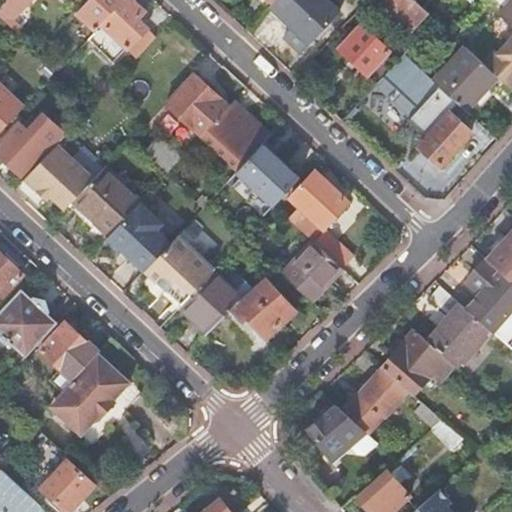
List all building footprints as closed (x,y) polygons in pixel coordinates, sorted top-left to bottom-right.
[(3,0),(0,4),(0,16),(8,24),(29,0),(3,0)] [(89,0),(77,13),(94,29),(121,0),(89,0)] [(131,0),(127,0),(104,26),(126,47),(144,27),(134,17),(141,9),(131,0)] [(339,11),(327,0),(273,0),(272,2),(268,6),(291,27),(282,37),(300,53),(339,11)] [(416,0),(371,0),(408,34),(429,11),(422,6),(416,0)] [(497,75),(511,88),(511,86),(511,0),(510,0),(497,14),(511,27),(511,36),(497,53),(494,50),(483,62),(497,75)] [(361,23),(339,47),(367,74),(390,49),(361,23)] [(434,80),(465,109),(497,75),(483,62),(466,46),(434,80)] [(423,70),(404,52),(360,101),(371,111),(381,101),(409,70),(417,77),(423,70)] [(312,58),(294,76),(306,87),(323,68),(312,58)] [(193,73),(165,102),(193,129),(221,100),(193,73)] [(0,130),(23,106),(0,84),(0,130)] [(201,136),(237,170),(262,143),(265,140),(269,136),(233,101),(201,136)] [(371,111),(360,101),(341,120),(389,165),(417,135),(385,105),(376,115),(371,111)] [(442,122),(420,147),(441,165),(471,129),(451,112),(445,107),(437,117),(442,122)] [(57,143),(65,134),(42,113),(27,130),(18,122),(0,141),(0,156),(20,176),(46,148),(49,151),(57,143)] [(49,151),(23,179),(45,199),(49,195),(64,209),(68,204),(93,177),(57,143),(49,151)] [(237,170),(235,172),(256,191),(247,200),(263,216),(273,205),(299,177),(274,154),(262,143),(237,170)] [(158,162),(156,163),(166,173),(181,157),(171,147),(166,153),(157,144),(148,153),(158,162)] [(102,167),(93,177),(68,204),(104,239),(139,202),(102,167)] [(301,217),(294,224),(312,240),(347,201),(313,170),(289,196),(302,209),(297,213),(301,217)] [(164,226),(139,202),(104,239),(141,274),(171,243),(159,231),(164,226)] [(511,230),(486,259),(511,282),(511,230)] [(313,242),(342,268),(349,261),(320,234),(313,242)] [(313,241),(282,274),(312,300),(342,268),(313,242),(313,241)] [(172,293),(182,302),(207,276),(171,243),(141,274),(137,279),(163,303),(172,293)] [(0,292),(2,294),(21,274),(0,254),(0,292)] [(467,309),(489,328),(492,331),(503,319),(511,309),(511,282),(486,259),(467,280),(481,293),(467,309)] [(258,266),(235,290),(242,297),(264,277),(267,274),(258,266)] [(235,290),(213,269),(207,276),(182,302),(179,305),(208,332),(231,308),(230,308),(242,297),(235,290)] [(264,277),(242,297),(230,308),(231,308),(241,320),(246,316),(265,336),(294,310),(264,277)] [(427,340),(454,364),(456,365),(489,328),(467,309),(440,285),(429,298),(449,315),(427,340)] [(20,288),(0,308),(0,333),(1,335),(0,336),(0,337),(9,346),(11,344),(25,357),(57,322),(56,321),(46,313),(48,311),(48,310),(49,308),(48,305),(48,303),(47,301),(46,299),(44,298),(42,296),(40,295),(38,295),(36,295),(34,295),(32,295),(30,297),(21,289),(20,288)] [(71,379),(97,352),(98,351),(65,321),(39,349),(71,379)] [(415,330),(382,367),(409,390),(413,394),(433,372),(440,379),(454,364),(427,340),(415,330)] [(71,379),(70,380),(96,404),(123,376),(97,352),(71,379)] [(365,431),(368,434),(384,415),(386,416),(409,390),(382,367),(359,394),(348,392),(351,400),(342,411),(365,431)] [(70,380),(60,391),(55,396),(47,404),(51,408),(80,435),(96,417),(98,419),(115,401),(113,399),(129,382),(123,376),(96,404),(70,380)] [(423,420),(433,428),(443,420),(432,410),(423,403),(416,411),(423,420)] [(365,455),(379,443),(368,434),(365,431),(342,411),(337,406),(308,430),(331,459),(349,444),(357,454),(365,455)] [(451,449),(463,438),(443,420),(433,428),(430,430),(451,449)] [(68,461),(70,458),(45,434),(35,445),(43,453),(41,455),(39,457),(37,460),(35,463),(34,467),(34,470),(35,474),(36,477),(45,474),(50,479),(40,490),(63,511),(66,511),(93,484),(68,461)] [(391,511),(410,496),(386,469),(356,496),(369,511),(373,508),(377,511),(391,511)] [(34,511),(41,506),(3,471),(0,473),(0,488),(2,491),(0,492),(0,511),(34,511)] [(439,490),(412,511),(458,511),(454,507),(446,506),(447,499),(439,490)] [(229,511),(219,499),(202,511),(229,511)]
